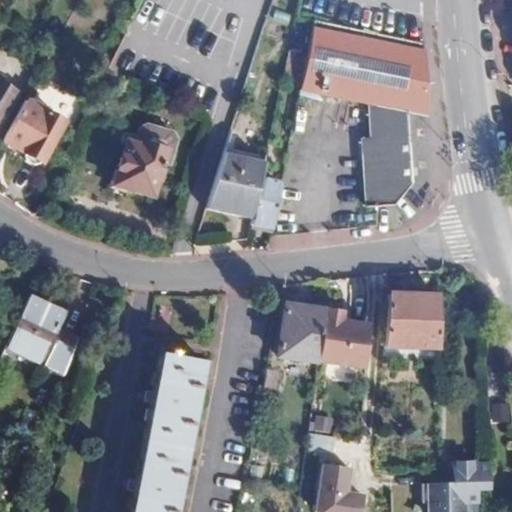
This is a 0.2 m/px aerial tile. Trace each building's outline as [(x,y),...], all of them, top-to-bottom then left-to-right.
[(422,61),(420,43),(308,22),(302,55),(298,81),(296,91),(363,104),(382,107),(405,112),(423,116),(422,61)] [(302,55),(285,52),(280,78),(298,81),(302,55)] [(0,110),(9,96),(0,90),(0,110)] [(382,107),(363,104),(355,142),(367,141),(379,121),(382,107)] [(19,106),(0,138),(0,145),(18,156),(16,159),(35,169),(60,124),(41,114),(40,116),(19,106)] [(367,141),(355,142),(360,211),(387,210),(409,186),(405,112),(382,107),(379,121),(367,141)] [(111,191),(150,203),(159,176),(165,178),(170,166),(174,167),(181,142),(177,136),(154,129),(145,133),(139,152),(123,148),(111,191)] [(260,172),(218,163),(204,211),(249,221),(257,183),(260,172)] [(249,221),(248,225),(270,230),(278,188),(257,183),(249,221)] [(438,348),(439,301),(389,299),(386,347),(438,348)] [(53,333),(60,314),(28,300),(4,352),(39,367),(53,333)] [(319,364),(326,313),(284,307),(277,358),(319,364)] [(344,313),(326,311),(326,313),(319,364),(366,371),(369,346),(369,327),(351,325),(343,323),(343,320),(344,313)] [(58,376),(71,341),(53,333),(39,367),(58,376)] [(176,511),(204,363),(158,355),(128,511),(176,511)] [(280,373),(266,370),(261,399),(275,401),(280,373)] [(310,417),(304,449),(330,454),(334,434),(322,432),(325,419),(310,417)] [(454,482),(437,484),(436,511),(468,511),(468,502),(478,501),(478,489),(476,464),(476,460),(453,461),(454,482)] [(342,491),(345,466),(318,463),(311,511),(357,511),(360,494),(342,491)] [(478,489),(489,487),(487,463),(476,464),(478,489)] [(436,511),(437,484),(425,484),(426,511),(436,511)]
